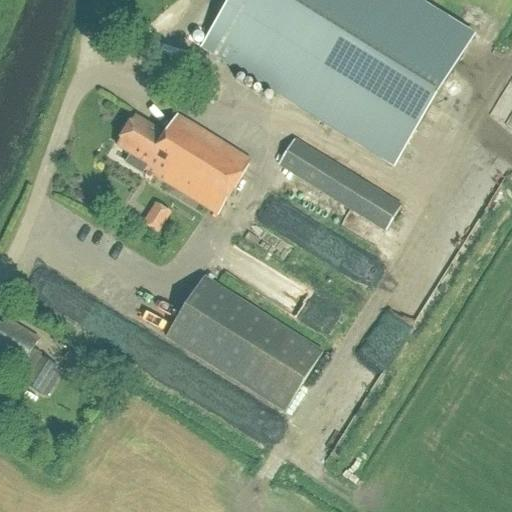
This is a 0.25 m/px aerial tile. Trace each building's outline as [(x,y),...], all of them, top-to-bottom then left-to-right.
[(477,38),(416,0),(233,0),(202,51),(395,171),(477,38)] [(253,163),(177,115),(164,135),(138,119),(119,148),(146,166),(131,189),(152,202),(164,183),(218,218),(253,163)] [(387,235),(404,208),(296,142),(280,169),(387,235)] [(119,190),(112,200),(128,211),(135,201),(119,190)] [(347,247),(262,199),(250,219),(335,267),(347,247)] [(453,226),(441,234),(447,243),(459,235),(453,226)] [(285,416),(325,354),(205,277),(165,339),(285,416)] [(41,355),(34,351),(40,341),(8,322),(4,328),(0,326),(0,371),(4,370),(9,362),(23,370),(23,369),(31,374),(23,386),(41,397),(48,401),(63,376),(56,371),(57,369),(39,358),(41,355)] [(70,352),(65,362),(76,368),(81,359),(70,352)] [(334,454),(333,409),(301,410),(302,454),(334,454)] [(267,411),(254,432),(265,439),(279,418),(267,411)]
